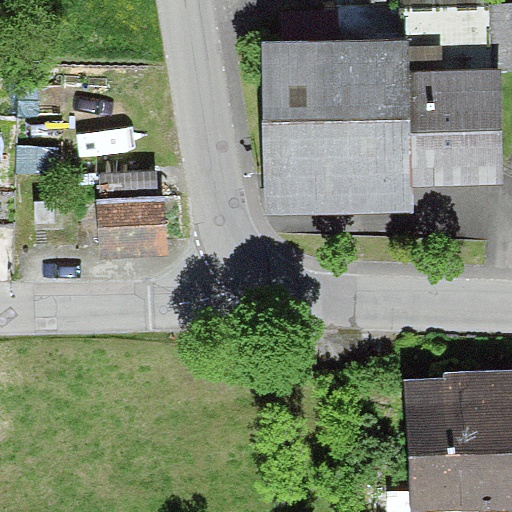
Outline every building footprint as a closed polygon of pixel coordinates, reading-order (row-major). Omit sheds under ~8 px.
[(408,39),(258,38),(257,218),(407,219),(408,186),(407,66),(408,39)] [(502,66),(407,66),(408,186),(503,186),(502,66)] [(171,189),(108,189),(109,252),(171,252),(171,189)] [(53,201),(32,202),(33,223),(54,222),(53,201)] [(511,506),(505,369),(404,375),(410,510),(479,506),(511,506)] [(72,511),(67,488),(0,502),(0,511),(72,511)]
